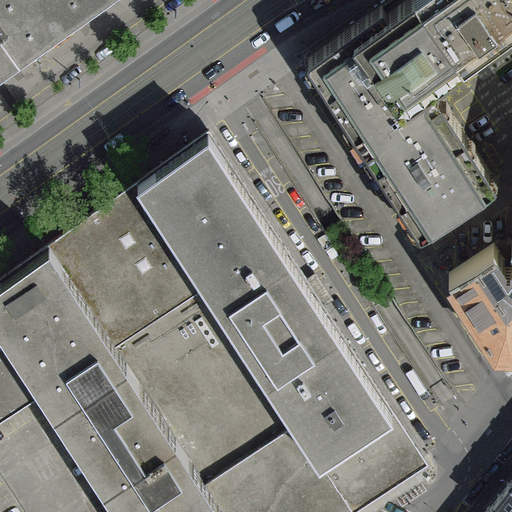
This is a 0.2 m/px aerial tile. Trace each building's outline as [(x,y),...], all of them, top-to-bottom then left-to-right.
[(0,0),(0,65),(90,0),(0,0)] [(387,0),(309,55),(367,145),(437,99),(430,89),(433,80),(466,57),(424,0),(387,0)] [(511,0),(424,0),(466,57),(478,48),(511,23),(511,0)] [(442,96),(437,99),(367,145),(422,229),(498,180),(442,96)] [(350,511),(389,487),(399,447),(248,215),(257,209),(204,128),(0,273),(0,511),(350,511)] [(495,243),(451,273),(499,346),(511,346),(511,265),(506,265),(507,259),(495,243)] [(511,511),(511,477),(490,507),(495,511),(511,511)]
